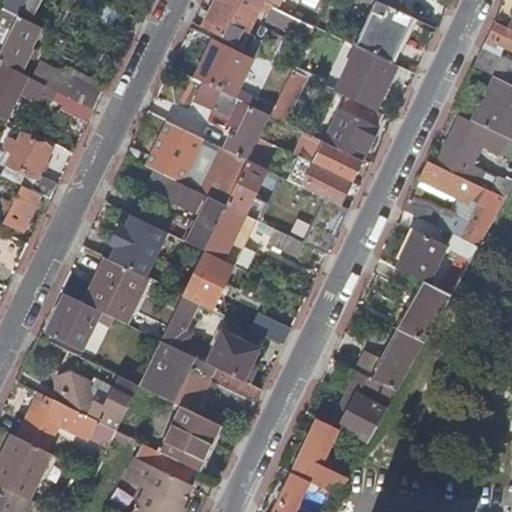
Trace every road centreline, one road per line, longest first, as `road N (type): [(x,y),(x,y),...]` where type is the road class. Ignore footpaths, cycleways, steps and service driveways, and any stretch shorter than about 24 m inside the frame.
road 1 (residential): [(472,0),(238,484),(232,511)]
road 2 (residential): [(0,362),(177,0)]
